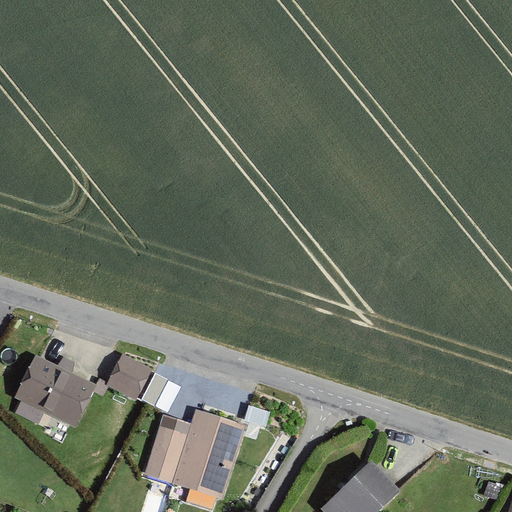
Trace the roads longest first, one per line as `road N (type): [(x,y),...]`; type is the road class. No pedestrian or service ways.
road 1 (residential): [(0,288),(335,396)]
road 2 (residential): [(335,396),(511,453)]
road 3 (residential): [(335,396),(266,511)]
